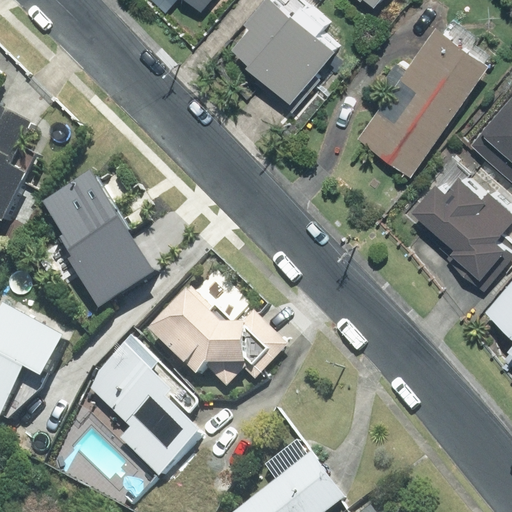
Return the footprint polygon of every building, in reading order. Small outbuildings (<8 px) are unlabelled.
[(201,0),(211,8),(218,0),(201,0)] [(275,0),(256,19),(263,26),(244,46),(271,71),(263,80),(294,109),(302,101),(350,50),(331,32),(341,21),(317,0),(275,0)] [(499,56),(444,19),(365,133),(420,171),(499,56)] [(22,158),(42,120),(0,98),(0,219),(11,224),(40,167),(22,158)] [(511,101),(481,138),(511,163),(511,101)] [(450,179),(423,205),(438,220),(429,229),(488,289),(498,280),(511,265),(511,193),(510,192),(503,199),(474,170),(458,187),(450,179)] [(116,335),(113,193),(66,194),(67,250),(50,251),(51,284),(68,284),(69,336),(116,335)] [(202,375),(212,365),(232,387),(257,363),(257,346),(258,324),(234,322),(199,285),(156,327),(202,375)] [(511,286),(496,305),(511,318),(511,352),(508,357),(511,359),(511,286)] [(130,347),(104,372),(96,387),(133,426),(123,436),(163,478),(174,468),(185,457),(211,431),(194,414),(201,408),(163,370),(170,364),(142,335),(136,341),(130,347)] [(240,511),(335,511),(354,499),(323,454),(240,511)]
